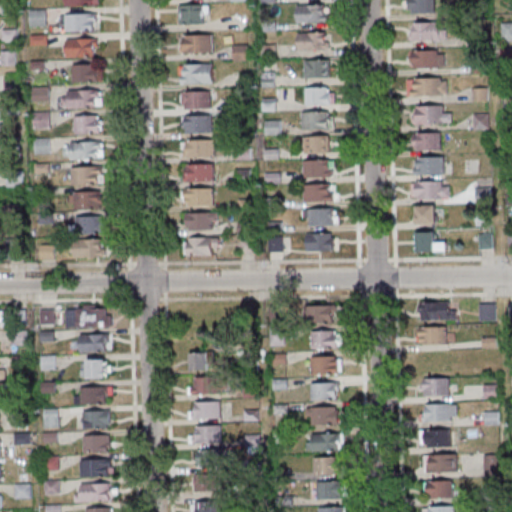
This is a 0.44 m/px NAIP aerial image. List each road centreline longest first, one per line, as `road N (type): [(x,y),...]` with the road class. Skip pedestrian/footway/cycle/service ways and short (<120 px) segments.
road 1 (residential): [(389,511),(372,0)]
road 2 (residential): [(158,511),(142,0)]
road 3 (residential): [(0,283),(511,276)]
